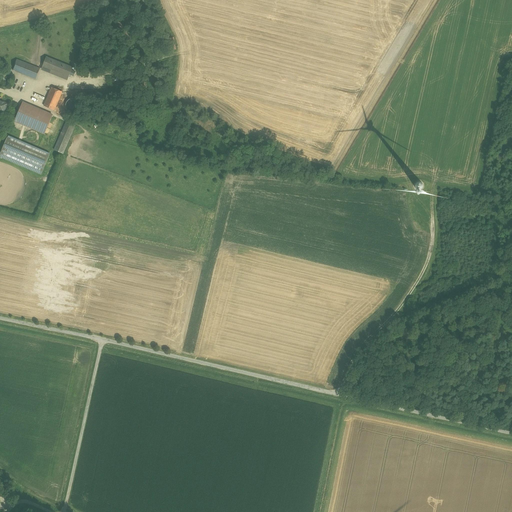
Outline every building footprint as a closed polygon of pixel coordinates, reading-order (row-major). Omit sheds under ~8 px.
[(73,68),(46,57),(43,66),(69,77),(73,68)] [(40,69),(17,60),(13,70),(36,79),(40,69)] [(62,92),(52,88),(44,106),(54,110),(62,92)] [(73,98),(71,99),(70,99),(69,99),(69,100),(68,100),(67,101),(67,102),(66,103),(66,104),(66,105),(66,106),(66,107),(66,108),(67,109),(67,110),(68,111),(69,111),(70,112),(71,113),(72,113),(74,113),(75,113),(76,112),(77,112),(77,111),(78,111),(79,110),(79,109),(80,108),(80,107),(80,106),(80,105),(80,104),(80,103),(79,102),(79,101),(78,101),(77,100),(77,99),(76,99),(75,99),(73,98)] [(53,115),(23,102),(21,107),(18,113),(15,121),(45,134),(53,115)] [(66,122),(54,150),(63,154),(75,126),(66,122)] [(50,155),(9,137),(0,156),(0,157),(42,175),(50,155)]
